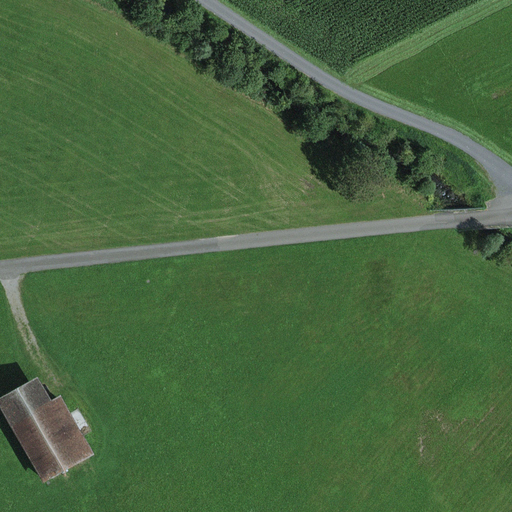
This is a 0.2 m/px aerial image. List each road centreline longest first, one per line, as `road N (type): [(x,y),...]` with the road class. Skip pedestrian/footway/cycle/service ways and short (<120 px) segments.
road 1 (unclassified): [(511,215),(0,267)]
road 2 (track): [(511,180),(432,132),(321,82),(198,0)]
